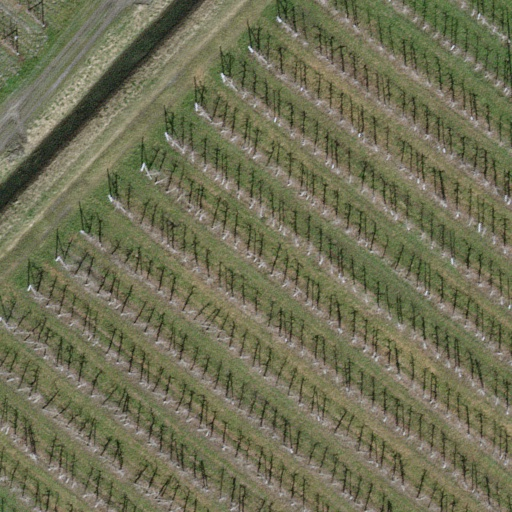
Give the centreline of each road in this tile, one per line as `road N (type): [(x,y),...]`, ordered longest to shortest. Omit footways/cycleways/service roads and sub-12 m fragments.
road 1 (track): [(0,275),(256,0)]
road 2 (track): [(0,120),(112,0)]
